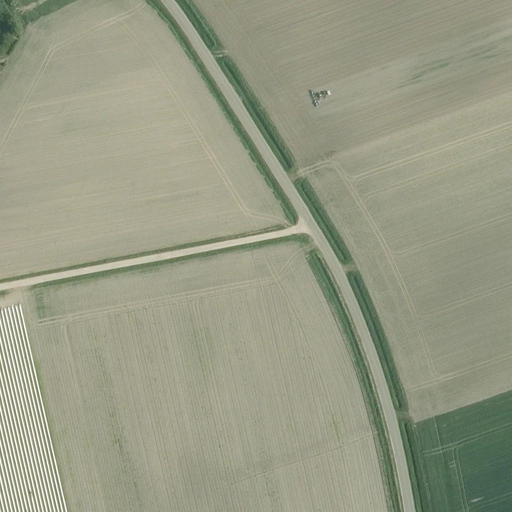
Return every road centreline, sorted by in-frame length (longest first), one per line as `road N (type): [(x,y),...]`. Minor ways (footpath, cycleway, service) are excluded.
road 1 (unclassified): [(409,511),(376,366),(332,262),(166,0)]
road 2 (track): [(0,287),(311,227)]
